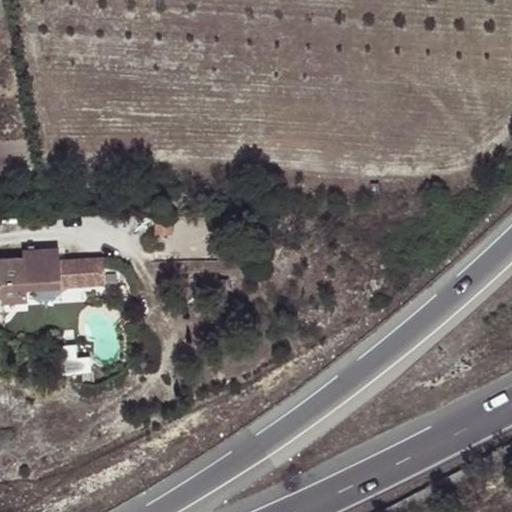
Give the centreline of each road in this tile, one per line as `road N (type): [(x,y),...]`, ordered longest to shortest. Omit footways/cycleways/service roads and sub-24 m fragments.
road 1 (motorway): [(511,247),(370,367),(160,511)]
road 2 (motorway): [(511,397),(297,511)]
